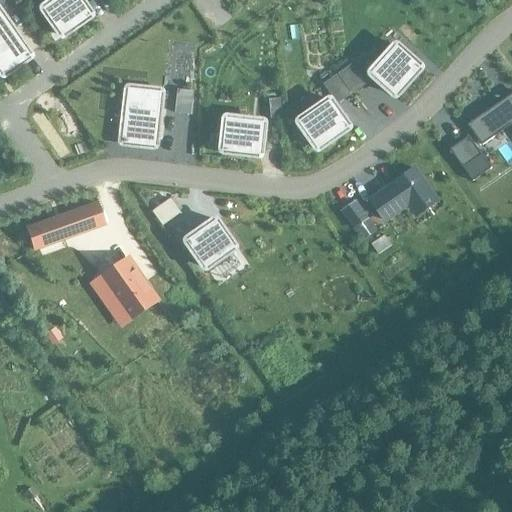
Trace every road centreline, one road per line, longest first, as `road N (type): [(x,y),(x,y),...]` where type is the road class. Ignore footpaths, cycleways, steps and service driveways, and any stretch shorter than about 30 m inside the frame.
road 1 (residential): [(511,17),(351,168),(308,186),(105,170),(55,187)]
road 2 (residential): [(162,0),(19,98),(11,122),(55,187)]
